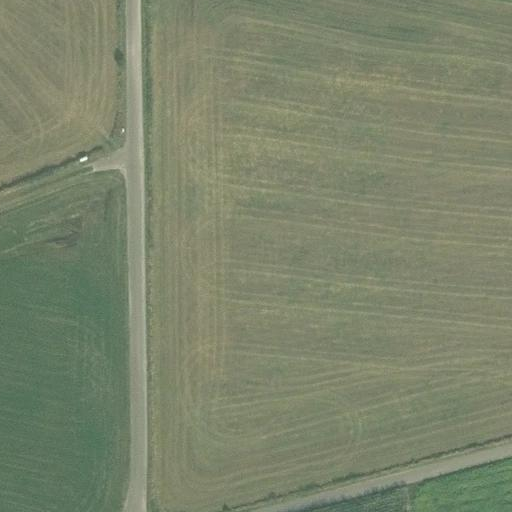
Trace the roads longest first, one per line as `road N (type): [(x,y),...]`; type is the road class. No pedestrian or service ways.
road 1 (unclassified): [(132,0),(136,511)]
road 2 (unclassified): [(511,448),(267,511)]
road 3 (track): [(0,201),(135,149)]
